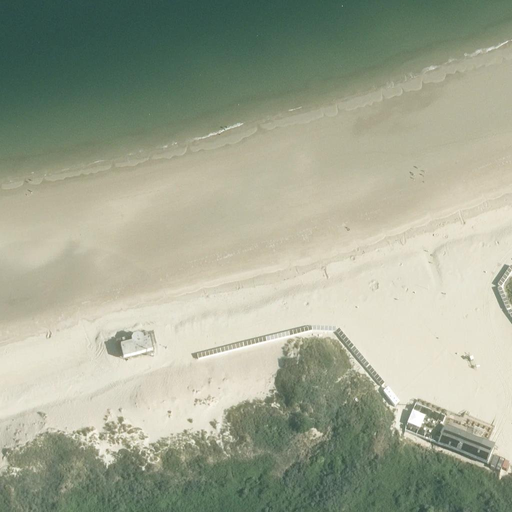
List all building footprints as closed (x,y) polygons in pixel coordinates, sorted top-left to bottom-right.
[(300,320),(301,325),(321,320),(320,315),(300,320)] [(326,317),(323,321),(344,334),(346,330),(326,317)] [(278,325),(280,330),(299,326),(298,321),(278,325)] [(256,330),(257,335),(277,330),(276,326),(256,330)] [(233,336),(235,341),(254,335),(253,330),(233,336)] [(393,386),(349,332),(345,336),(389,390),(393,386)] [(120,349),(123,361),(152,353),(149,341),(143,343),(142,340),(139,338),(135,339),(133,339),(130,343),(131,346),(120,349)] [(403,398),(397,392),(392,397),(403,409),(409,404),(403,398)] [(415,416),(406,410),(398,422),(406,428),(415,416)] [(483,443),(445,428),(438,445),(475,460),(488,466),(493,453),(481,448),(483,443)]
